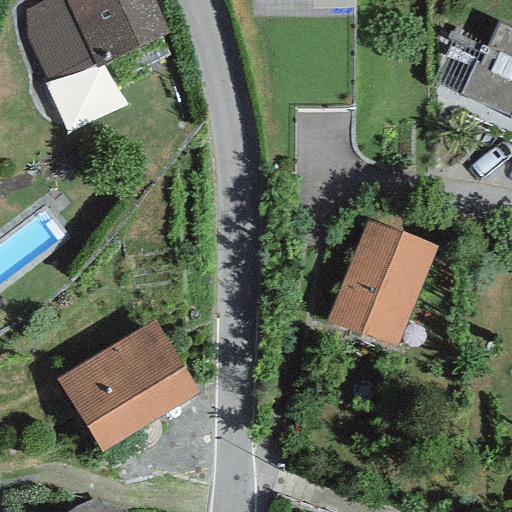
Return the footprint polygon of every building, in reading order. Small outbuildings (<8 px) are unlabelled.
[(145,0),(18,0),(7,5),(54,108),(171,54),(145,0)] [(361,4),(360,0),(251,0),(251,19),(351,20),(351,4),(361,4)] [(511,28),(497,22),(454,110),(511,137),(511,28)] [(367,227),(325,330),(397,359),(439,256),(367,227)] [(154,327),(54,386),(99,464),(200,405),(154,327)] [(76,511),(104,511),(98,501),(76,511)]
